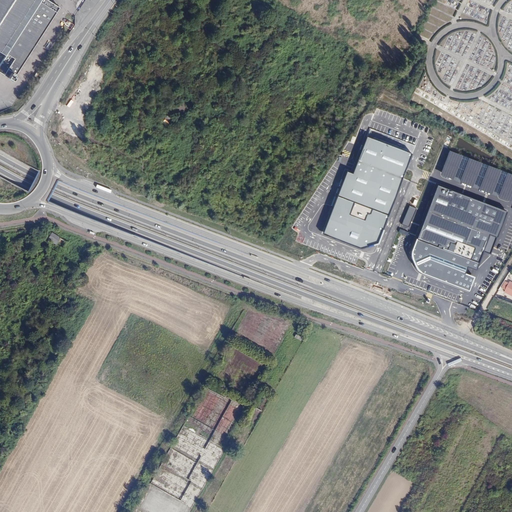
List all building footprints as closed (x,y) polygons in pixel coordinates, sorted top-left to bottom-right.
[(0,0),(0,53),(5,57),(0,64),(0,73),(7,78),(10,73),(16,76),(60,8),(59,8),(46,0),(0,0)] [(12,81),(16,76),(10,73),(7,78),(12,81)] [(411,155),(366,138),(352,174),(346,171),(322,233),(360,248),(377,243),(411,155)] [(511,195),(511,174),(449,150),(440,175),(510,201),(511,195)] [(416,239),(478,262),(482,250),(490,253),(506,211),(437,184),(416,239)] [(60,239),(51,233),(47,241),(56,246),(57,244),(60,239)] [(66,243),(60,239),(57,244),(64,248),(66,243)] [(478,262),(416,239),(411,252),(413,261),(419,271),(468,289),(473,276),(463,273),(466,266),(475,270),(478,262)] [(202,493),(222,450),(220,450),(207,444),(203,452),(203,446),(194,442),(194,453),(188,453),(188,457),(181,457),(182,469),(178,477),(183,479),(185,475),(185,480),(184,483),(180,481),(180,484),(177,484),(177,497),(182,496),(182,501),(183,497),(189,497),(184,494),(194,494),(195,490),(202,493)] [(172,453),(179,454),(179,456),(184,457),(184,454),(181,454),(182,451),(169,448),(167,457),(172,458),(173,457),(171,456),(172,453)]
